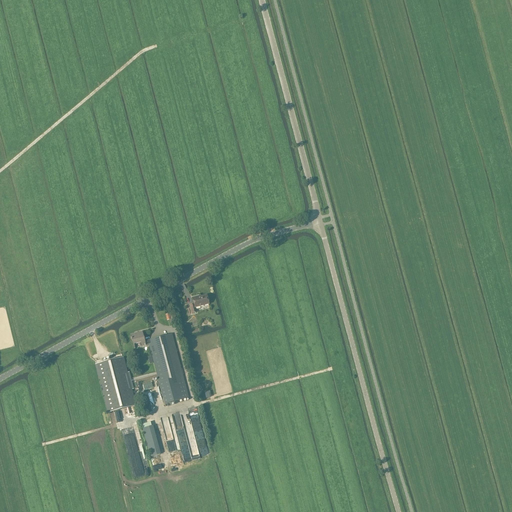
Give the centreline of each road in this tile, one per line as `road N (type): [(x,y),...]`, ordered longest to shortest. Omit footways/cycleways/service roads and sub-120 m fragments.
road 1 (tertiary): [(0,379),(259,237),(319,221)]
road 2 (tertiary): [(398,511),(319,221)]
road 3 (tertiary): [(319,221),(261,0)]
road 4 (track): [(0,170),(155,46)]
